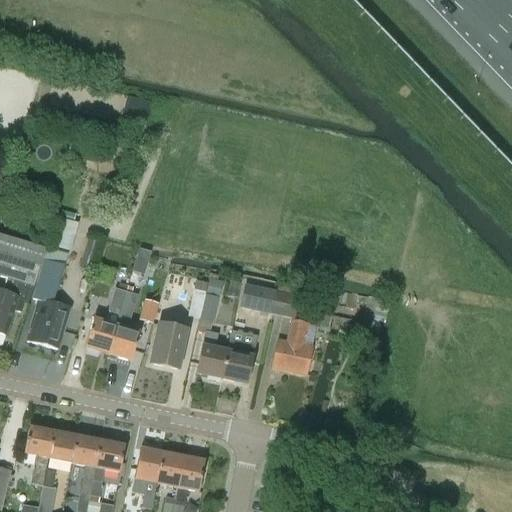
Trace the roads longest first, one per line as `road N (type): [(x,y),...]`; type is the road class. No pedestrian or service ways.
road 1 (tertiary): [(251,436),(0,383)]
road 2 (tertiary): [(405,511),(350,465),(251,436)]
